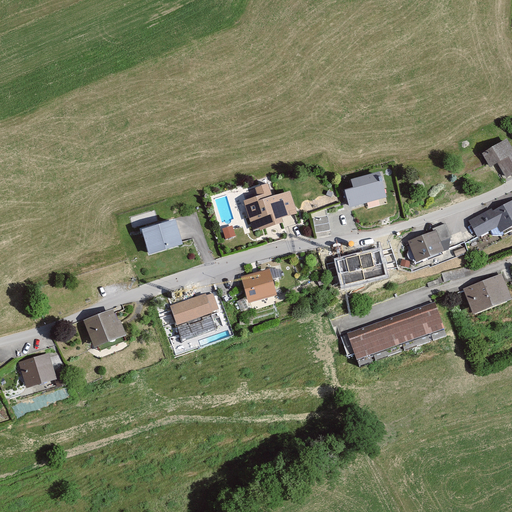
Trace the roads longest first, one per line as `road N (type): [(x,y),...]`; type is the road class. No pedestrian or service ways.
road 1 (residential): [(511,185),(386,231),(277,248),(0,340)]
road 2 (residential): [(337,324),(511,262)]
